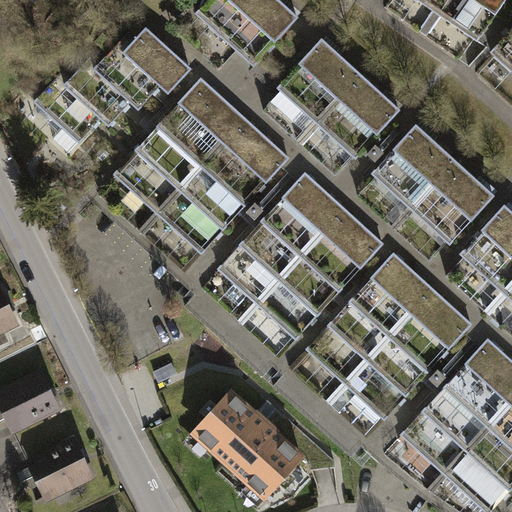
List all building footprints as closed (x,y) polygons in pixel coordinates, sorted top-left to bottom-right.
[(70,0),(60,14),(81,28),(95,9),(82,0),(70,0)] [(278,44),(301,19),(278,0),(200,0),(202,2),(193,13),(213,30),(234,6),(278,44)] [(414,0),(480,45),(498,18),(471,0),(414,0)] [(471,0),(498,18),(511,0),(471,0)] [(213,30),(193,13),(173,35),(220,77),(236,58),(253,73),(278,44),(234,6),(213,30)] [(137,114),(158,91),(123,59),(144,35),(134,27),(129,33),(131,35),(116,52),(94,76),(129,107),(137,114)] [(165,97),(186,73),(144,35),(123,59),(158,91),(165,97)] [(511,74),(511,41),(495,60),(511,74)] [(107,131),(129,107),(94,76),(116,52),(105,43),(99,49),(102,52),(86,69),(65,93),(99,123),(107,131)] [(342,102),(362,79),(326,46),(305,68),(342,102)] [(78,147),(99,123),(65,93),(86,69),(76,59),(70,65),(73,68),(36,109),(78,147)] [(305,68),(285,90),(322,124),(342,102),(305,68)] [(379,135),(399,113),(362,79),(342,102),(379,135)] [(224,144),(246,120),(203,82),(182,105),(224,144)] [(285,90),(264,113),(301,146),(322,124),(285,90)] [(358,157),(379,135),(342,102),(322,124),(358,157)] [(203,167),(224,144),(182,105),(161,129),(203,167)] [(269,184),(290,160),(246,120),(224,144),(269,184)] [(338,180),(358,157),(322,124),(301,146),(338,180)] [(182,190),(203,167),(161,129),(140,152),(182,190)] [(433,187),(453,165),(417,131),(396,154),(433,187)] [(248,207),(269,184),(224,144),(203,167),(248,207)] [(161,214),(182,190),(140,152),(118,176),(161,214)] [(396,154),(356,198),(392,232),(433,187),(396,154)] [(470,221),(490,198),(453,165),(433,187),(470,221)] [(226,230),(248,207),(203,167),(182,190),(226,230)] [(286,201),(323,233),(345,209),(307,176),(286,201)] [(429,265),(470,221),(433,187),(392,232),(429,265)] [(205,254),(226,230),(182,190),(161,214),(205,254)] [(264,225),(302,257),(323,233),(286,201),(264,225)] [(323,233),(361,265),(382,241),(345,209),(323,233)] [(511,256),(511,216),(508,213),(488,235),(511,256)] [(243,249),(281,281),(302,257),(264,225),(243,249)] [(302,257),(339,289),(361,265),(323,233),(302,257)] [(509,295),(511,291),(511,256),(488,235),(468,257),(509,295)] [(222,273),(259,305),(281,281),(243,249),(222,273)] [(373,280),(413,316),(435,292),(394,256),(373,280)] [(281,281),(318,313),(339,289),(302,257),(281,281)] [(489,317),(509,295),(468,257),(448,279),(489,317)] [(351,304),(392,340),(413,316),(373,280),(351,304)] [(259,305),(297,337),(318,313),(281,281),(259,305)] [(413,316),(454,351),(475,327),(435,292),(413,316)] [(0,295),(0,341),(18,333),(0,295)] [(511,338),(511,297),(509,295),(489,317),(511,338)] [(330,328),(370,364),(392,340),(351,304),(330,328)] [(278,356),(295,338),(267,313),(251,332),(278,356)] [(392,340),(432,375),(454,351),(413,316),(392,340)] [(309,353),(349,388),(370,364),(330,328),(309,353)] [(370,364),(411,400),(432,375),(392,340),(370,364)] [(509,405),(511,402),(511,365),(488,344),(467,367),(509,405)] [(349,388),(389,424),(411,400),(370,364),(349,388)] [(488,429),(509,405),(467,367),(446,391),(488,429)] [(45,369),(0,390),(0,406),(13,433),(64,409),(45,369)] [(467,452),(488,429),(446,391),(424,414),(467,452)] [(256,416),(231,394),(195,433),(266,497),(302,457),(275,433),(276,431),(258,414),(256,416)] [(511,450),(511,407),(509,405),(488,429),(511,450)] [(445,476),(467,452),(424,414),(403,438),(445,476)] [(511,492),(511,491),(511,450),(488,429),(467,452),(511,492)] [(80,438),(29,462),(48,500),(99,476),(80,438)] [(485,511),(493,511),(511,492),(467,452),(445,476),(485,511)]
